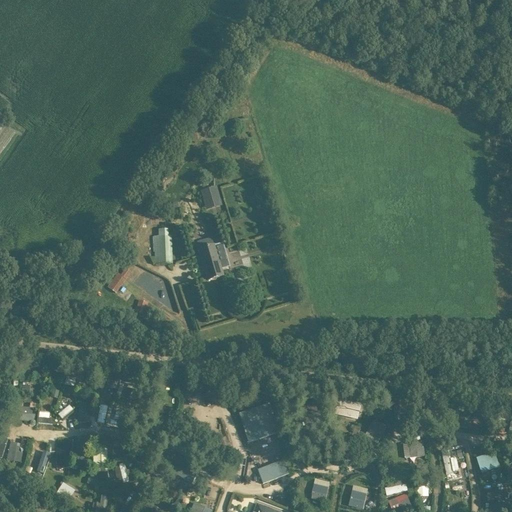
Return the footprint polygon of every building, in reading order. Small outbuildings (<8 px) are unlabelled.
[(216,205),(215,189),(208,190),(208,193),(199,193),(200,206),(216,205)] [(169,239),(168,239),(168,229),(159,230),(159,239),(155,239),(156,266),(170,265),(169,239)] [(223,276),(222,271),(214,246),(211,236),(195,241),(198,250),(208,281),(223,276)] [(116,292),(131,273),(124,268),(109,287),(116,292)] [(144,314),(147,303),(140,301),(138,312),(144,314)] [(88,422),(89,404),(77,404),(77,422),(88,422)] [(100,420),(106,421),(108,406),(102,405),(100,420)] [(269,405),(239,414),(249,443),(278,433),(269,405)] [(69,406),(57,414),(61,419),(73,411),(69,406)] [(35,410),(20,407),(17,419),(33,423),(35,410)] [(25,451),(28,440),(21,439),(19,449),(25,451)] [(19,444),(0,441),(0,457),(21,461),(22,453),(18,452),(19,444)] [(406,459),(426,456),(423,442),(403,445),(406,459)] [(70,469),(70,444),(56,443),(56,469),(70,469)] [(274,464),(257,471),(263,484),(291,473),(280,446),(269,450),(274,464)] [(93,468),(107,468),(107,449),(93,449),(93,468)] [(459,451),(444,452),(445,474),(461,473),(459,451)] [(476,456),(480,473),(499,468),(495,452),(476,456)] [(116,482),(128,480),(126,464),(114,465),(116,482)] [(87,484),(96,485),(98,475),(89,473),(87,484)] [(55,494),(67,501),(74,490),(63,483),(55,494)] [(385,489),(387,496),(406,491),(404,484),(385,489)] [(314,485),(310,498),(325,502),(328,488),(314,485)] [(406,494),(388,501),(392,511),(398,511),(411,507),(406,494)] [(106,511),(107,496),(100,496),(100,503),(92,503),(91,511),(106,511)] [(208,511),(210,509),(194,502),(189,511),(208,511)]
